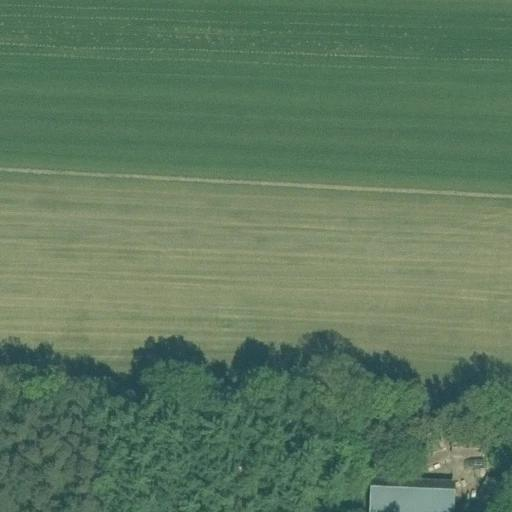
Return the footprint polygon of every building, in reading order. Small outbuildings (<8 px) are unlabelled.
[(451,438),(451,449),(450,459),(479,461),(480,440),(451,438)] [(440,440),(415,449),(409,451),(417,473),(447,461),(440,440)] [(483,454),(511,455),(511,442),(484,441),(483,454)] [(470,511),(488,511),(500,486),(486,479),(470,511)] [(489,511),(498,511),(508,491),(501,488),(489,511)]
